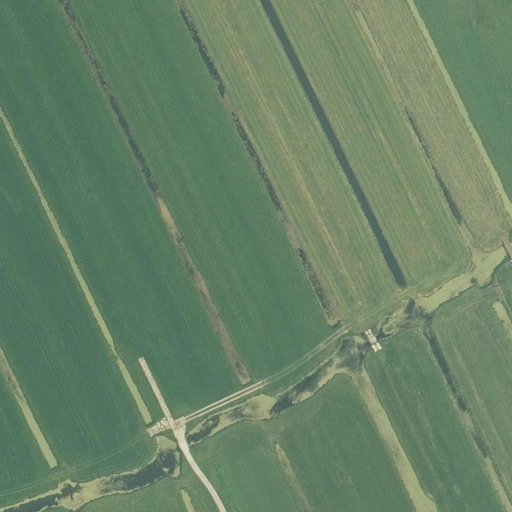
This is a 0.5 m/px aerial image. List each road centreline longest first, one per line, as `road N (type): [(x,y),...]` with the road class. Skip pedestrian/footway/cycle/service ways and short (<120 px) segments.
road 1 (track): [(448,511),(383,358),(200,0)]
road 2 (track): [(175,426),(281,368),(274,327),(123,22)]
road 3 (track): [(133,345),(226,511)]
